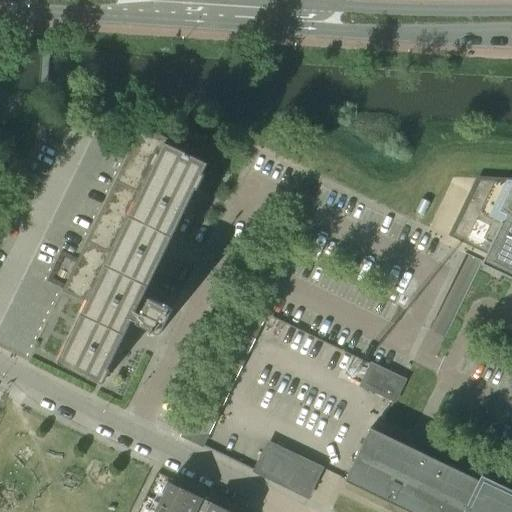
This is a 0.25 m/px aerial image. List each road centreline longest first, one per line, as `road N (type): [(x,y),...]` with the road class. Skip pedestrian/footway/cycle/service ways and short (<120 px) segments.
road 1 (residential): [(279,511),(0,373)]
road 2 (tertiary): [(0,9),(289,27)]
road 3 (tertiary): [(289,27),(511,34)]
road 4 (tertiary): [(511,10),(310,5)]
